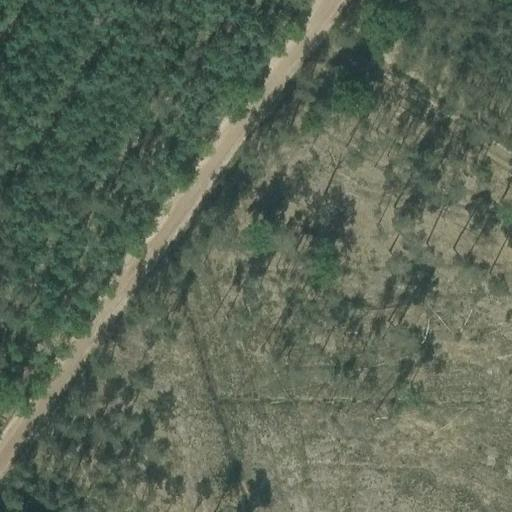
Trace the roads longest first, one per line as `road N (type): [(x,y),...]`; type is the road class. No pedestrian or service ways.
road 1 (track): [(315,25),(0,464)]
road 2 (track): [(511,153),(315,25)]
